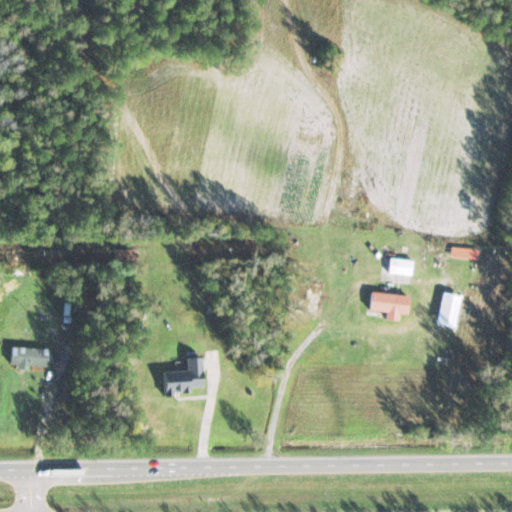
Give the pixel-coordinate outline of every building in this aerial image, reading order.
[(139,250),(113,249),(113,268),(139,268),(139,250)] [(410,276),(412,261),(387,258),(386,273),(410,276)] [(443,267),(441,258),(431,259),(432,269),(443,267)] [(320,317),(321,283),(299,282),(297,316),(320,317)] [(366,312),(384,313),(383,320),(396,321),(397,314),(405,315),(407,297),(368,293),(366,312)] [(454,328),(459,295),(439,293),(435,326),(454,328)] [(8,365),(47,367),(48,349),(9,347),(8,365)] [(185,359),(185,371),(160,372),(161,392),(201,391),(200,358),(185,359)]
